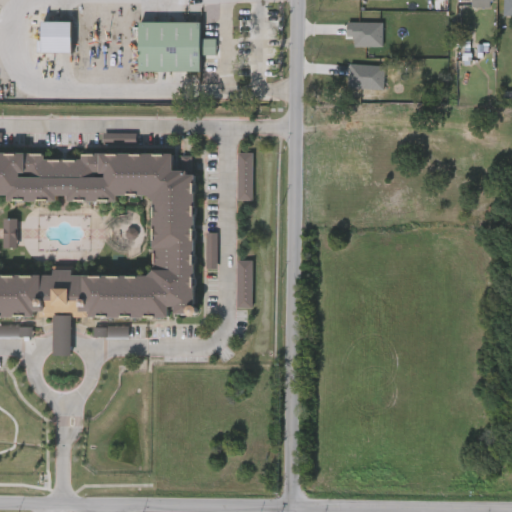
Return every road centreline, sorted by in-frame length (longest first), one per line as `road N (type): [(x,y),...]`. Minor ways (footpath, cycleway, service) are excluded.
road 1 (secondary): [(295,0),(289,511)]
road 2 (residential): [(0,508),(290,507)]
road 3 (tertiary): [(290,507),(480,511)]
